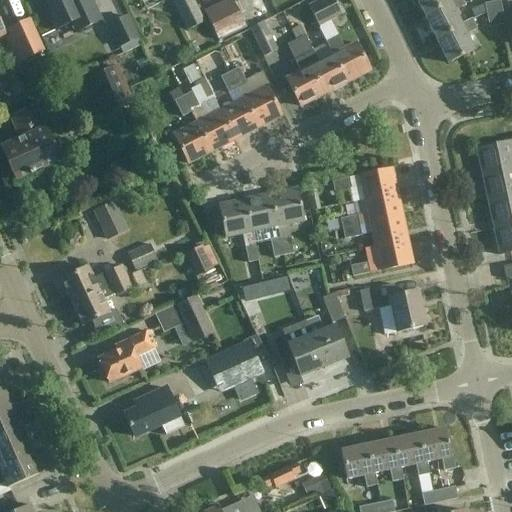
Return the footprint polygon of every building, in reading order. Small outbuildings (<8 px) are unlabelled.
[(40,0),(55,31),(70,24),(75,33),(100,21),(90,0),(40,0)] [(180,0),(172,4),(186,32),(204,23),(192,0),(180,0)] [(231,0),(227,0),(203,12),(217,42),(245,28),(231,0)] [(332,0),(324,0),(309,8),(318,27),(341,16),(332,0)] [(415,0),(423,17),(450,4),(449,1),(448,0),(415,0)] [(462,27),(461,25),(454,11),(465,6),(461,0),(451,0),(449,1),(450,4),(423,17),(435,40),(462,27)] [(473,19),(485,14),(488,28),(504,25),(498,1),(483,5),(470,11),(473,19)] [(137,39),(127,18),(109,26),(119,48),(137,39)] [(44,52),(29,20),(6,30),(9,37),(4,39),(16,65),(44,52)] [(462,27),(435,40),(446,64),(473,51),(466,35),(476,30),(471,20),(461,25),(462,27)] [(318,64),(304,36),(299,26),(290,30),(295,41),(294,41),(322,97),(346,85),(331,57),(318,64)] [(252,35),(262,58),(277,51),(266,29),(252,35)] [(337,37),(325,43),(332,57),(331,57),(346,85),(370,73),(355,45),(344,51),(337,37)] [(299,109),(300,109),(322,97),(294,41),(286,46),(300,73),(285,81),(299,109)] [(193,83),(200,80),(192,65),(181,70),(188,86),(193,83)] [(86,79),(103,117),(133,104),(117,66),(86,79)] [(237,89),(246,84),(238,69),(229,73),(237,89)] [(229,73),(220,78),(228,94),(237,89),(229,73)] [(193,83),(202,102),(212,98),(203,79),(200,80),(193,83)] [(172,103),(173,102),(182,97),(178,89),(167,94),(172,103)] [(242,101),(256,131),(281,119),(266,89),(242,101)] [(190,113),(196,124),(210,153),(233,142),(219,113),(220,112),(214,100),(199,107),(192,92),(182,97),(173,102),(181,118),(190,113)] [(219,113),(233,142),(256,131),(242,101),(220,112),(219,113)] [(0,149),(13,176),(15,181),(60,161),(36,107),(9,119),(19,141),(0,149)] [(210,153),(196,124),(172,136),(186,165),(210,153)] [(482,177),(511,170),(511,138),(511,139),(511,142),(475,150),(482,177)] [(334,192),(350,189),(348,179),(346,179),(344,170),(330,172),(334,192)] [(487,203),(511,198),(511,170),(482,177),(487,203)] [(366,202),(395,195),(390,171),(361,177),(366,202)] [(292,254),(286,226),(302,223),(295,191),(269,197),(276,228),(277,228),(279,239),(269,241),(273,258),(292,254)] [(371,225),(400,219),(395,195),(366,202),(371,225)] [(276,228),(269,197),(244,202),(251,234),(252,234),(276,228)] [(511,225),(511,198),(487,203),(493,229),(511,225)] [(92,212),(106,241),(127,231),(113,202),(92,212)] [(257,262),(252,234),(251,234),(244,202),(217,208),(224,240),(242,236),(247,264),(257,262)] [(356,217),(340,220),(342,231),(359,227),(358,226),(361,225),(360,220),(357,221),(356,217)] [(376,248),(405,241),(400,219),(371,225),(376,248)] [(511,225),(493,229),(499,256),(511,253),(511,225)] [(359,227),(342,231),(344,240),(361,236),(359,227)] [(405,241),(376,248),(381,272),(411,265),(405,241)] [(148,245),(126,254),(134,273),(156,263),(148,245)] [(182,255),(193,279),(212,270),(209,262),(213,259),(207,246),(203,248),(202,246),(182,255)] [(367,264),(350,267),(352,277),(369,274),(367,264)] [(511,278),(511,294),(510,295),(511,302),(511,265),(503,267),(505,280),(511,278)] [(120,268),(92,282),(86,268),(60,280),(71,304),(125,279),(120,268)] [(101,301),(112,296),(112,298),(130,289),(125,279),(71,304),(81,326),(107,314),(101,301)] [(393,285),(372,290),(359,293),(363,313),(390,307),(396,334),(424,328),(417,293),(396,298),(393,285)] [(480,305),(502,304),(502,289),(479,290),(480,305)] [(321,299),(331,324),(343,319),(333,294),(321,299)] [(175,305),(192,344),(212,335),(195,296),(175,305)] [(148,313),(156,330),(174,322),(166,305),(148,313)] [(334,327),(322,331),(317,317),(304,322),(322,368),(346,359),(334,327)] [(322,368),(304,322),(293,327),(298,341),(287,345),(284,336),(272,341),(281,366),(292,362),(298,378),(322,368)] [(134,357),(154,348),(147,333),(114,348),(116,352),(97,361),(108,384),(140,369),(134,357)] [(259,367),(249,344),(206,364),(216,387),(259,367)] [(0,410),(10,406),(0,383),(0,410)] [(123,416),(133,438),(159,426),(164,436),(181,428),(164,390),(133,404),(136,410),(123,416)] [(0,410),(0,438),(21,429),(10,406),(0,410)] [(0,438),(0,465),(31,452),(21,429),(0,438)] [(423,465),(425,465),(440,462),(443,473),(453,471),(451,458),(450,459),(444,431),(417,437),(423,465)] [(397,471),(399,470),(414,467),(417,478),(428,476),(425,465),(423,465),(417,437),(391,442),(397,471)] [(374,476),(388,473),(391,484),(402,481),(399,470),(397,471),(391,442),(365,448),(371,476),(374,476)] [(371,476),(365,448),(339,453),(345,482),(363,478),(365,489),(376,487),(374,476),(371,476)] [(0,465),(0,476),(4,484),(0,486),(0,496),(10,492),(9,490),(41,475),(31,452),(0,465)] [(279,468),(255,477),(260,489),(284,480),(279,468)] [(437,491),(440,504),(456,500),(454,487),(437,491)] [(375,505),(376,511),(393,511),(389,490),(377,492),(380,504),(375,505)] [(440,504),(437,491),(420,495),(423,507),(440,504)] [(258,511),(252,497),(237,503),(238,505),(221,511),(216,511),(213,505),(198,511),(258,511)]
